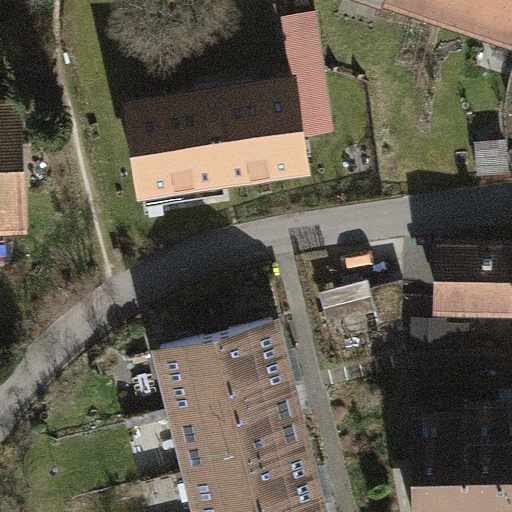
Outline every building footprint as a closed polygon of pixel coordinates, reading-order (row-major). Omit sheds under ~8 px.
[(511,0),(397,0),(511,42),(511,0)] [(296,77),(304,132),(333,129),(318,14),(289,17),(296,77)] [(296,77),(214,88),(227,181),(309,169),(304,132),(296,77)] [(0,87),(0,223),(31,223),(26,86),(0,87)] [(214,88),(130,100),(142,193),(227,181),(214,88)] [(477,136),(479,173),(511,171),(511,134),(477,136)] [(511,229),(444,227),(441,304),(511,306),(511,229)] [(396,274),(374,280),(384,318),(406,312),(396,274)] [(163,339),(180,409),(300,379),(282,309),(163,339)] [(180,409),(195,468),(315,437),(300,379),(180,409)] [(474,394),(421,394),(420,511),(511,511),(511,388),(474,389),(474,394)] [(195,468),(206,511),(267,511),(330,496),(315,437),(195,468)] [(267,511),(333,511),(330,496),(267,511)]
